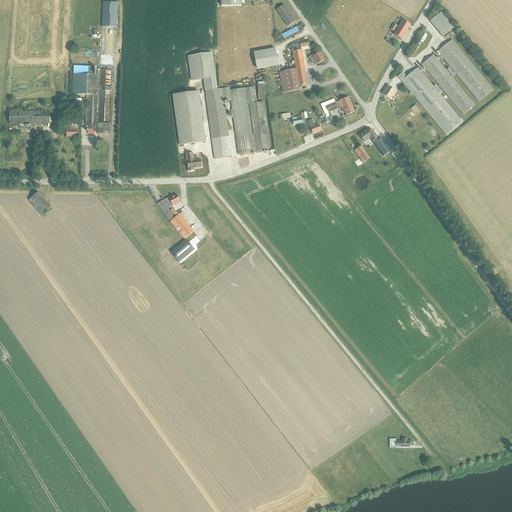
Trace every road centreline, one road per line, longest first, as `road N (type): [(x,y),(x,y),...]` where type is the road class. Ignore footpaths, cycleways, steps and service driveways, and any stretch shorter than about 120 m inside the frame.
road 1 (unclassified): [(211,179),(424,446)]
road 2 (unclassified): [(370,113),(511,315)]
road 3 (tertiary): [(211,179),(0,181)]
road 4 (tertiary): [(370,113),(260,167),(211,179)]
road 5 (unclassified): [(290,0),(370,113)]
road 6 (tertiary): [(370,113),(433,0)]
